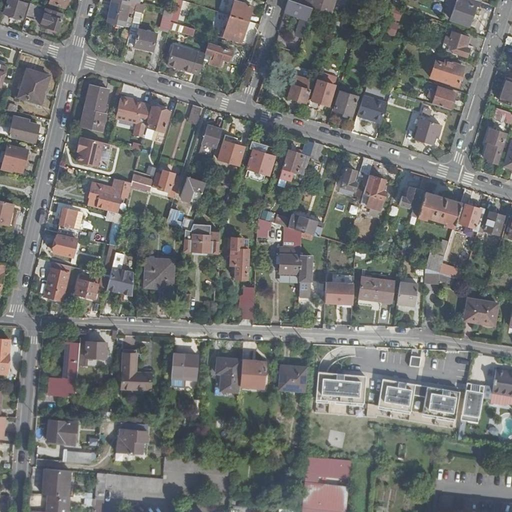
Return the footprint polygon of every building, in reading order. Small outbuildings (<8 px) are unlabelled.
[(21,19),(26,3),(16,0),(8,0),(5,13),(21,19)] [(301,27),(305,28),(312,8),(304,5),(289,0),(287,0),(284,12),(304,20),(301,27)] [(305,0),(304,5),(312,8),(330,14),(333,4),(321,0),(305,0)] [(477,7),(479,1),(475,0),(455,0),(449,19),(468,26),(474,6),(477,7)] [(136,2),(131,1),(130,5),(112,1),(107,21),(125,25),(129,8),(135,10),(136,2)] [(234,1),(230,15),(248,20),(252,7),(234,1)] [(136,2),(135,10),(142,12),(144,4),(139,3),(136,2)] [(39,6),(30,3),(26,17),(35,19),(39,6)] [(392,7),(390,18),(400,20),(402,9),(392,7)] [(57,30),(63,13),(46,8),(40,25),(57,30)] [(159,27),(168,30),(170,21),(172,11),(163,8),(159,27)] [(248,20),(230,15),(226,30),(243,35),(248,20)] [(132,22),(129,38),(136,40),(134,47),(152,51),(156,33),(138,29),(139,24),(132,22)] [(193,36),(195,28),(173,22),(171,29),(193,36)] [(359,25),(356,34),(362,36),(365,27),(359,25)] [(467,37),(452,31),(446,50),(466,57),(469,48),(464,46),(465,43),(467,37)] [(183,69),(198,74),(205,54),(173,43),(167,64),(183,69)] [(232,50),(209,43),(206,52),(212,54),(210,62),(220,66),(223,58),(229,60),(232,50)] [(463,67),(444,61),(438,80),(456,86),(463,67)] [(43,105),(50,77),(28,72),(21,100),(43,105)] [(317,80),(332,85),(334,77),(319,72),(317,80)] [(287,97),(304,103),(311,80),(294,74),(291,83),(286,82),(282,94),(287,96),(287,97)] [(511,77),(505,76),(499,100),(511,104),(511,77)] [(309,99),(308,104),(318,107),(320,103),(328,106),(334,85),(332,85),(317,80),(311,100),(309,99)] [(431,104),(449,110),(451,103),(455,93),(437,87),(435,92),(429,91),(427,97),(433,99),(431,104)] [(104,112),(109,91),(93,88),(84,127),(104,132),(108,113),(104,112)] [(350,116),(356,97),(340,92),(334,110),(342,113),(350,116)] [(362,95),(356,116),(367,119),(380,123),(386,103),(362,95)] [(142,138),(150,106),(136,102),(121,98),(116,118),(137,124),(133,136),(142,138)] [(197,125),(202,108),(194,106),(189,122),(197,125)] [(169,112),(153,108),(147,127),(162,132),(169,112)] [(511,117),(511,113),(496,108),(493,117),(510,123),(511,117)] [(33,141),(37,124),(25,121),(26,119),(13,115),(8,134),(33,141)] [(422,115),(414,139),(432,145),(436,134),(438,134),(441,125),(424,121),(426,116),(422,115)] [(213,158),(222,130),(208,126),(202,144),(211,147),(209,157),(213,158)] [(500,146),(503,147),(507,134),(490,128),(487,141),(489,142),(483,158),(487,159),(486,161),(495,164),(500,146)] [(164,146),(168,134),(163,132),(159,144),(164,146)] [(217,159),(238,166),(244,148),(236,145),(237,139),(225,136),(217,159)] [(103,143),(77,137),(75,145),(77,146),(79,146),(78,153),(76,162),(97,167),(103,143)] [(511,141),(508,141),(501,165),(511,168),(511,141)] [(1,170),(13,173),(14,170),(22,172),(24,164),(25,164),(27,156),(25,155),(27,150),(2,143),(0,149),(0,151),(2,152),(0,159),(0,161),(4,162),(1,170)] [(246,169),(267,175),(273,156),(264,153),(265,147),(254,143),(246,169)] [(318,160),(323,146),(314,143),(309,157),(318,160)] [(304,175),(309,157),(288,150),(282,169),(304,175)] [(369,175),(373,161),(365,158),(360,172),(369,175)] [(353,182),(356,171),(345,168),(336,197),(348,201),(351,191),(353,191),(356,183),(353,182)] [(175,194),(181,176),(163,171),(162,175),(157,174),(153,187),(175,194)] [(134,174),(132,180),(151,186),(152,180),(134,174)] [(369,175),(363,194),(383,201),(386,192),(382,191),(385,181),(369,175)] [(199,202),(200,201),(205,183),(188,177),(181,196),(199,202)] [(0,192),(21,198),(24,184),(2,179),(0,186),(0,192)] [(89,197),(88,206),(118,213),(121,197),(128,198),(132,183),(113,179),(112,186),(91,181),(87,197),(89,197)] [(409,224),(414,226),(416,217),(424,192),(408,187),(404,198),(401,197),(398,205),(413,210),(409,224)] [(454,222),(478,230),(484,211),(484,210),(479,208),(478,210),(469,207),(473,192),(465,189),(460,204),(454,222)] [(453,228),(454,222),(460,204),(443,198),(424,192),(416,217),(425,220),(426,218),(444,224),(444,226),(453,228)] [(0,223),(11,226),(17,204),(0,200),(0,223)] [(63,208),(57,232),(77,236),(79,230),(73,228),(77,211),(63,208)] [(186,230),(191,231),(193,222),(183,219),(182,223),(175,220),(178,211),(171,208),(166,224),(186,230)] [(83,212),(77,211),(73,228),(79,230),(83,212)] [(484,211),(478,230),(498,236),(503,217),(494,214),(484,211)] [(258,219),(282,226),(283,221),(260,213),(258,219)] [(312,235),(318,237),(322,224),(291,214),(287,228),(299,231),(312,235)] [(184,251),(218,253),(219,233),(219,232),(210,232),(211,225),(193,224),(191,231),(186,230),(184,251)] [(298,274),(299,255),(299,237),(299,231),(287,228),(282,226),(281,274),(298,274)] [(312,235),(299,231),(299,237),(311,240),(312,235)] [(78,239),(57,234),(53,251),(74,256),(78,239)] [(117,245),(119,239),(105,235),(103,242),(110,243),(117,245)] [(242,248),(242,239),(231,238),(229,266),(235,266),(235,278),(245,279),(248,248),(242,248)] [(334,242),(327,240),(326,251),(334,251),(334,242)] [(110,243),(103,274),(104,274),(110,275),(114,257),(117,245),(110,243)] [(424,269),(423,283),(438,283),(438,273),(440,267),(443,258),(429,253),(424,269)] [(298,280),(308,281),(310,281),(311,256),(299,255),(298,274),(298,280)] [(106,293),(105,295),(122,298),(123,293),(132,295),(133,276),(121,273),(124,260),(114,257),(110,275),(106,293)] [(148,258),(146,285),(172,287),(174,260),(148,258)] [(44,296),(64,301),(66,293),(63,293),(68,273),(70,273),(72,266),(53,262),(44,296)] [(438,273),(454,278),(456,272),(440,267),(438,273)] [(99,291),(106,293),(110,275),(104,274),(99,291)] [(98,283),(79,279),(75,295),(94,299),(98,283)] [(298,280),(298,297),(308,297),(308,281),(298,280)] [(392,288),(362,283),(359,299),(374,301),(389,304),(392,288)] [(324,286),(323,307),(337,308),(351,309),(352,288),(324,286)] [(242,319),(253,319),(254,288),(244,288),(244,295),(240,299),(239,308),(243,312),(242,319)] [(398,289),(395,310),(413,312),(416,292),(398,289)] [(123,293),(122,298),(132,301),(132,295),(123,293)] [(181,293),(179,307),(189,308),(190,293),(181,293)] [(497,305),(468,299),(464,320),(493,325),(497,305)] [(87,342),(80,341),(80,345),(79,358),(106,360),(107,343),(87,342)] [(79,358),(80,345),(66,343),(63,379),(50,378),(49,394),(67,396),(68,392),(76,393),(79,358)] [(0,372),(7,373),(9,352),(0,351),(0,372)] [(136,371),(137,352),(123,352),(121,387),(150,389),(151,372),(136,371)] [(198,356),(174,354),(172,376),(196,379),(198,356)] [(411,356),(410,364),(418,365),(419,357),(411,356)] [(220,390),(240,392),(241,386),(243,360),(228,358),(218,358),(216,373),(222,374),(220,390)] [(243,360),(241,386),(265,388),(267,361),(243,360)] [(281,366),(280,389),(300,391),(302,377),(306,377),(307,368),(294,367),(281,366)] [(322,369),(317,369),(315,396),(364,400),(366,373),(341,371),(322,369)] [(511,375),(495,372),(491,395),(490,402),(489,402),(488,405),(489,406),(493,407),(493,405),(504,407),(506,406),(511,407),(511,406),(511,375)] [(398,378),(382,376),(378,403),(410,408),(415,381),(398,378)] [(443,386),(426,383),(422,411),(456,416),(460,388),(443,386)] [(484,386),(466,383),(460,421),(478,424),(484,386)] [(368,403),(366,414),(376,415),(378,405),(368,403)] [(104,413),(103,421),(111,422),(112,413),(104,413)] [(225,428),(226,418),(216,417),(216,428),(225,428)] [(74,443),(75,422),(49,420),(47,441),(74,443)] [(147,444),(149,425),(123,423),(121,440),(118,440),(117,453),(143,456),(144,444),(147,444)] [(66,452),(65,462),(91,463),(91,454),(66,452)] [(164,471),(233,475),(235,462),(165,457),(164,471)] [(347,511),(351,460),(306,457),(303,508),(302,511),(347,511)] [(44,469),(42,496),(47,496),(60,497),(62,470),(44,469)] [(97,500),(104,501),(105,487),(106,474),(100,474),(97,500)] [(106,474),(105,487),(112,487),(112,489),(162,493),(163,479),(106,474)] [(60,497),(47,496),(46,510),(35,509),(35,511),(63,511),(65,497),(60,497)] [(96,511),(103,511),(104,501),(97,500),(96,511)]
